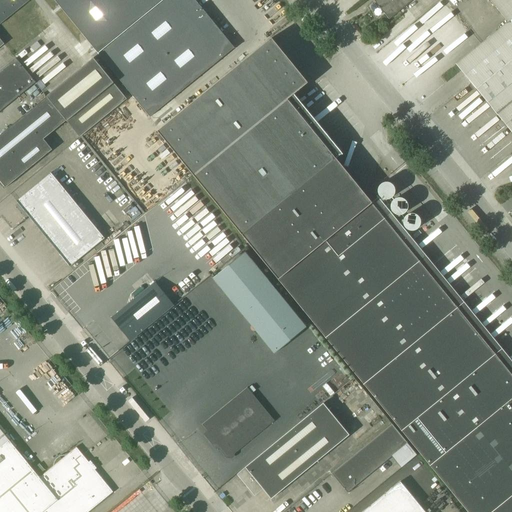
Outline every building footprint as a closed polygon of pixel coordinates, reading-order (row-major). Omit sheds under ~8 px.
[(0,0),(0,24),(30,0),(0,0)] [(54,0),(149,117),(234,48),(195,0),(54,0)] [(412,0),(374,0),(374,1),(379,6),(378,7),(384,14),(385,14),(389,20),(413,1),(412,0)] [(511,0),(490,0),(508,22),(476,48),(456,65),(511,132),(511,0)] [(403,38),(417,57),(426,50),(435,62),(456,47),(449,38),(444,42),(443,40),(438,44),(429,32),(421,38),(415,29),(403,38)] [(342,155),(293,94),(307,83),(271,38),(151,136),(272,284),(278,279),(371,203),(368,200),(365,195),(367,191),(359,188),(347,173),(349,169),(341,166),(336,160),(342,155)] [(94,55),(47,93),(67,117),(113,79),(94,55)] [(16,58),(0,71),(0,111),(36,83),(16,58)] [(66,120),(79,136),(126,98),(113,82),(66,120)] [(48,97),(0,135),(0,181),(5,188),(52,150),(43,140),(67,121),(48,97)] [(51,173),(16,201),(70,267),(105,239),(51,173)] [(378,187),(378,188),(378,189),(377,190),(377,191),(377,193),(378,194),(378,195),(379,196),(379,197),(380,198),(381,198),(382,199),(383,199),(384,200),(385,200),(387,200),(388,199),(389,199),(390,199),(391,198),(392,197),(393,197),(393,196),(394,195),(394,194),(394,192),(394,191),(394,190),(394,189),(394,188),(393,187),(393,186),(392,185),(391,184),(390,184),(389,183),(388,183),(387,183),(386,182),(385,183),(383,183),(382,183),(381,184),(380,184),(380,185),(379,186),(378,187)] [(394,200),(393,201),(392,202),(391,203),(391,205),(390,206),(390,207),(391,208),(391,209),(391,210),(392,211),(392,212),(393,213),(394,214),(395,214),(396,215),(397,215),(399,215),(400,215),(401,215),(402,215),(403,214),(404,214),(405,213),(406,212),(406,211),(407,210),(407,209),(407,208),(408,207),(407,205),(407,204),(407,203),(406,202),(406,201),(405,200),(404,200),(403,199),(402,199),(401,198),(399,198),(398,198),(397,198),(396,199),(395,199),(394,200)] [(511,511),(511,375),(371,203),(278,279),(467,511),(511,511)] [(412,214),(411,214),(410,214),(409,214),(408,215),(407,215),(406,217),(405,217),(405,218),(404,219),(404,221),(404,222),(404,223),(405,224),(405,225),(406,226),(407,227),(408,228),(409,228),(410,228),(411,229),(412,229),(413,228),(414,228),(415,228),(416,227),(417,226),(418,225),(418,224),(419,224),(419,222),(419,221),(419,220),(419,219),(419,218),(418,217),(418,216),(417,216),(416,215),(415,214),(414,214),(413,214),(412,214)] [(245,253),(213,279),(275,354),(306,328),(245,253)] [(155,282),(111,318),(130,341),(174,306),(155,282)] [(275,421),(252,393),(256,390),(252,385),(248,389),(247,388),(202,425),(207,431),(206,433),(214,443),(216,442),(229,458),(241,449),(275,421)] [(349,435),(323,403),(238,474),(255,494),(262,488),(271,499),(349,435)] [(342,425),(354,441),(381,419),(368,404),(342,425)] [(362,449),(332,473),(348,493),(401,448),(408,444),(392,424),(362,449)] [(88,511),(113,492),(76,447),(39,477),(8,438),(0,444),(0,511),(88,511)] [(425,511),(412,495),(417,491),(408,480),(403,485),(400,482),(363,511),(425,511)]
